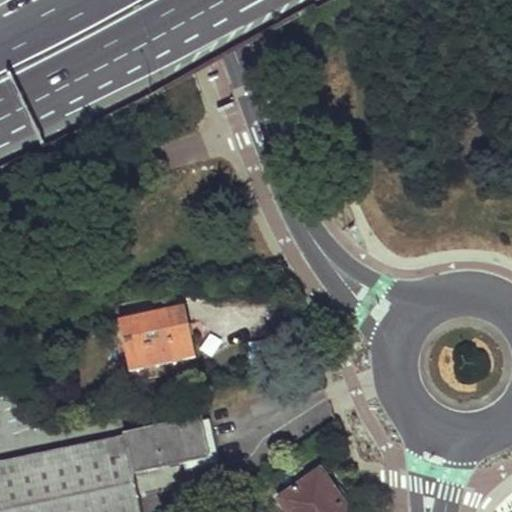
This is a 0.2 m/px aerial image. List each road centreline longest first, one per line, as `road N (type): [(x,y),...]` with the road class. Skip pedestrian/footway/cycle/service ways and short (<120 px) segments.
road 1 (secondary): [(318,245),(225,0)]
road 2 (motorway): [(0,106),(207,0)]
road 3 (secondary): [(318,245),(336,294),(390,358)]
road 4 (secondary): [(423,300),(381,291),(318,245)]
